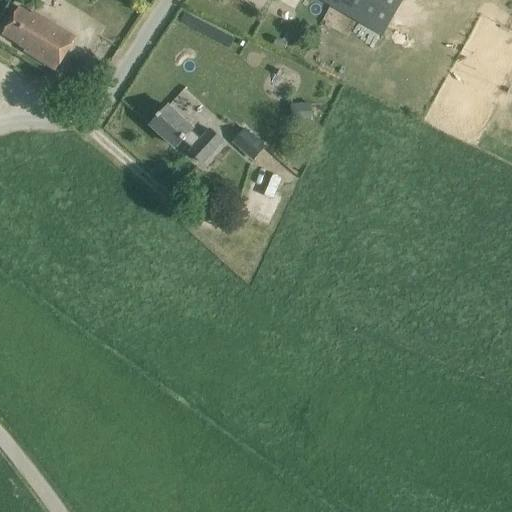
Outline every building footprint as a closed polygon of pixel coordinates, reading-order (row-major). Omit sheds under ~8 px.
[(320,0),(369,28),(378,12),(391,18),(400,0),(320,0)] [(57,70),(67,53),(76,38),(33,12),(32,14),(20,7),(3,35),(26,48),(25,51),(57,70)] [(87,97),(108,67),(92,56),(71,86),(87,97)] [(458,63),(449,81),(462,88),(472,70),(458,63)] [(311,103),(297,104),(298,120),(312,119),(311,103)] [(194,129),(184,120),(169,106),(162,114),(161,113),(158,116),(159,118),(152,125),(177,148),(183,140),(194,150),(191,152),(204,164),(224,141),(211,130),(203,140),(192,130),(194,129)] [(260,112),(233,143),(253,162),(235,182),(249,195),(263,180),(262,179),(269,171),(256,159),(274,140),(270,137),(278,128),(260,112)]
